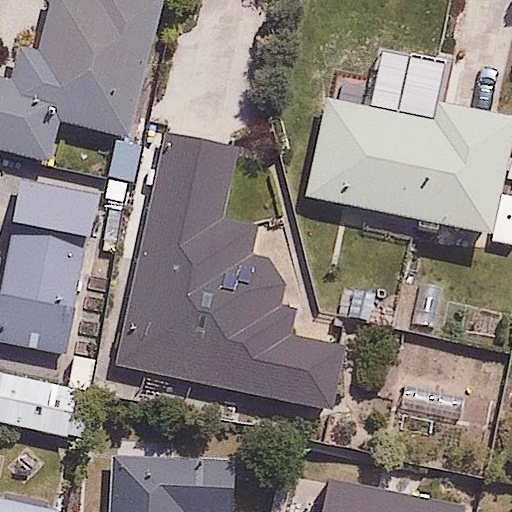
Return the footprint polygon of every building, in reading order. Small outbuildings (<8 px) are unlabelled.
[(65,126),(133,142),(166,9),(130,0),(60,0),(46,56),(0,44),(0,150),(55,164),(65,126)] [(511,114),(332,74),(306,192),(506,237),(511,211),(511,114)] [(125,376),(334,420),(350,345),(303,335),(309,309),(287,304),(295,268),(263,261),(270,231),(233,223),(247,155),(175,139),(125,376)] [(105,194),(27,180),(0,332),(0,343),(76,357),(105,194)] [(91,391),(0,372),(0,434),(1,428),(80,443),(91,391)] [(242,511),(244,457),(99,455),(98,511),(242,511)] [(63,511),(65,508),(0,496),(0,511),(63,511)]
